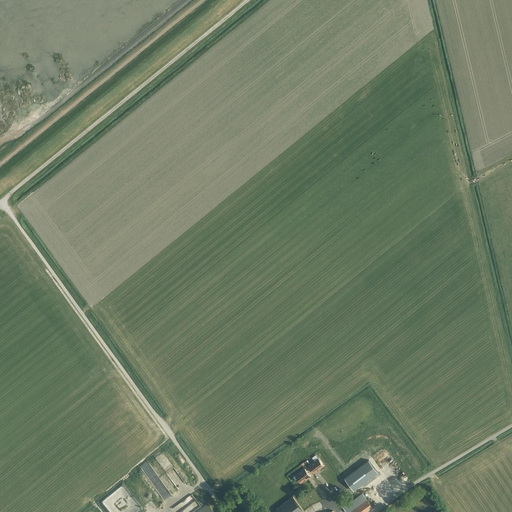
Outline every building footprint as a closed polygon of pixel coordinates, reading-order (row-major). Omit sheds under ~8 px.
[(319,458),(309,465),(315,473),(318,471),(318,470),(324,465),(319,458)] [(311,476),(305,468),(295,475),(301,483),(307,478),(308,479),(311,476)] [(149,480),(157,493),(166,488),(170,493),(173,491),(162,474),(159,476),(157,475),(149,480)] [(177,511),(192,511),(207,503),(201,495),(195,499),(192,493),(177,503),(179,506),(182,504),(184,508),(177,511)] [(366,511),(373,507),(368,500),(363,493),(344,507),(347,511),(366,511)] [(293,496),(276,509),(278,511),(302,511),(304,511),(293,496)]
